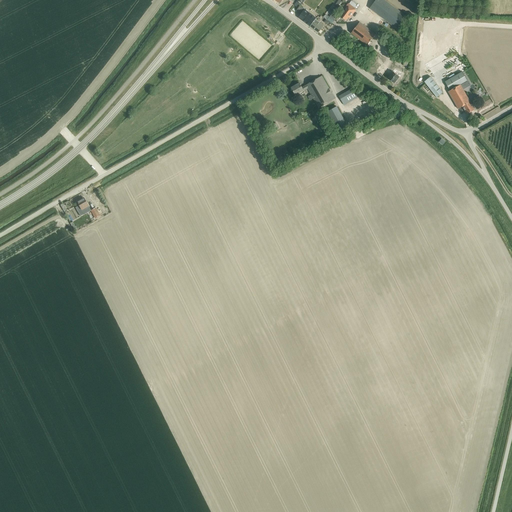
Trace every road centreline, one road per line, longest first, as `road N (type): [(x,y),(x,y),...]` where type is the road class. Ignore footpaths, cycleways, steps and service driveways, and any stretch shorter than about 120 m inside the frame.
road 1 (unclassified): [(0,235),(314,55),(324,42)]
road 2 (secondary): [(0,205),(79,148),(172,44)]
